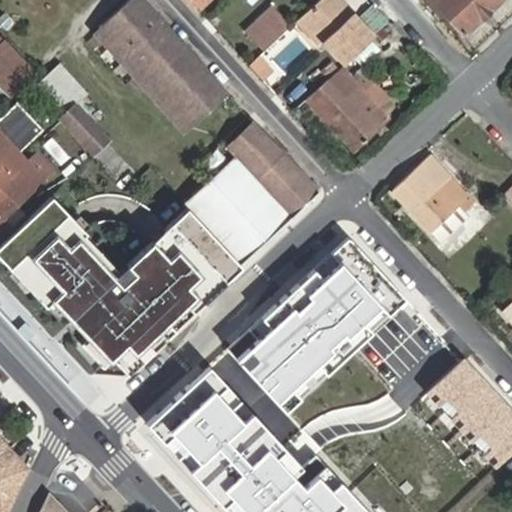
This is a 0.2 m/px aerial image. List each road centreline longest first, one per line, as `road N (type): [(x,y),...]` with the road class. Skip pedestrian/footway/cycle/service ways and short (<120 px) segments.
road 1 (residential): [(88,434),(347,195)]
road 2 (residential): [(347,195),(169,0)]
road 3 (residential): [(511,373),(347,195)]
road 4 (residential): [(347,195),(470,84)]
road 5 (secondary): [(88,434),(0,338)]
